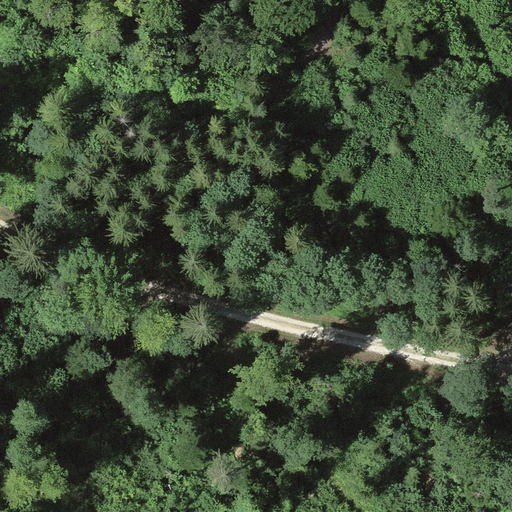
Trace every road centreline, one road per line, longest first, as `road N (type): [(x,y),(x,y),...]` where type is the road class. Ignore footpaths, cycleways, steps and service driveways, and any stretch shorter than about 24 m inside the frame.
road 1 (track): [(511,369),(153,294),(0,232)]
road 2 (track): [(210,307),(288,446),(355,511)]
